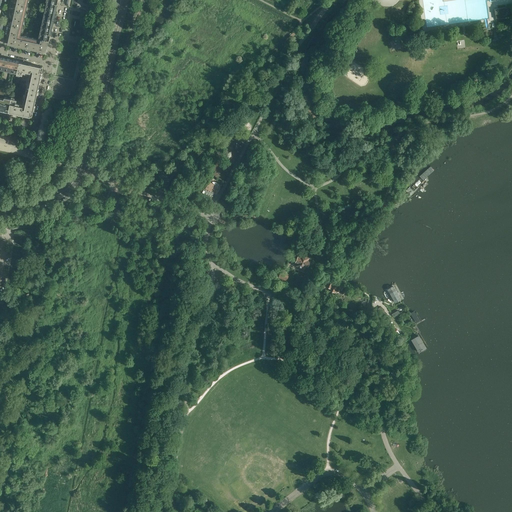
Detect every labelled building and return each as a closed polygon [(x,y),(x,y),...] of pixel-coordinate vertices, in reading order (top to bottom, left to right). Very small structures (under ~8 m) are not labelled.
[(57,6),(57,5),(57,4),(47,1),(47,2),(48,2),(47,8),(56,10),(57,7),(57,6)] [(24,19),(28,4),(17,2),(13,17),(24,19)] [(507,17),(506,7),(505,7),(505,8),(498,9),(498,8),(494,9),(496,19),(507,17)] [(55,16),(56,10),(47,8),(45,14),(55,16)] [(53,22),(55,16),(45,14),(44,20),(53,22)] [(21,34),(24,19),(13,17),(10,31),(21,34)] [(52,28),(53,22),(44,20),(42,26),(52,28)] [(51,31),(52,28),(42,26),(41,31),(51,34),(51,33),(52,31),(51,31)] [(19,46),(22,36),(21,35),(21,34),(10,31),(10,32),(8,44),(19,46)] [(49,40),(51,34),(41,31),(40,38),(49,40)] [(34,50),(37,39),(22,36),(19,46),(34,50)] [(46,52),(49,42),(49,40),(40,38),(38,37),(38,39),(37,39),(34,50),(46,52)] [(10,70),(13,60),(6,59),(4,69),(10,70)] [(17,72),(19,62),(13,60),(10,70),(17,72)] [(25,73),(27,63),(19,62),(17,72),(18,72),(17,74),(20,74),(19,76),(22,77),(23,74),(23,73),(25,73)] [(32,116),(39,83),(43,68),(42,67),(27,63),(25,73),(23,73),(23,74),(30,76),(29,78),(30,79),(29,84),(28,84),(26,95),(25,101),(24,100),(24,103),(17,101),(16,103),(18,103),(16,113),(31,117),(31,116),(32,116)] [(0,109),(8,111),(11,99),(4,97),(4,99),(0,98),(0,109)] [(16,113),(18,103),(16,103),(17,101),(15,101),(15,100),(13,99),(13,100),(11,99),(8,111),(16,113)] [(420,176),(424,180),(434,170),(431,166),(420,176)] [(217,194),(220,188),(217,186),(209,182),(205,188),(217,194)] [(308,266),(310,261),(309,260),(310,257),(309,257),(301,254),(300,254),(301,254),(299,257),(298,256),(299,256),(298,256),(298,257),(296,262),(295,264),(296,264),(296,265),(296,266),(304,269),(305,269),(304,272),(305,272),(307,272),(308,267),(307,267),(308,266)] [(287,281),(289,275),(285,273),(286,271),(284,270),(283,272),(281,271),(279,277),(287,281)] [(339,284),(327,278),(327,279),(325,278),(326,276),(321,274),(319,278),(321,279),(322,278),(326,280),(324,285),(331,289),(330,290),(334,293),(335,290),(339,284)] [(394,286),(388,290),(396,304),(402,301),(394,286)] [(420,336),(411,341),(419,354),(427,349),(420,336)]
